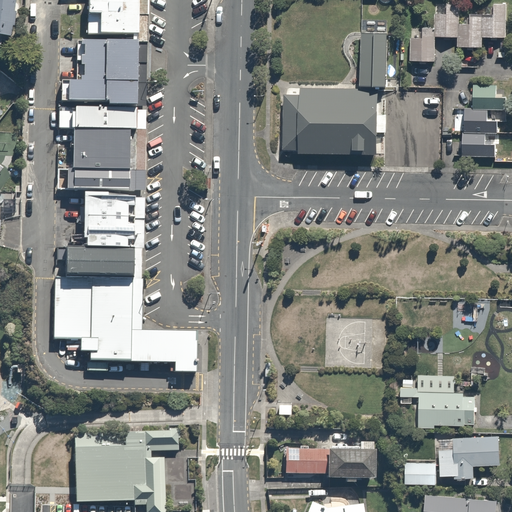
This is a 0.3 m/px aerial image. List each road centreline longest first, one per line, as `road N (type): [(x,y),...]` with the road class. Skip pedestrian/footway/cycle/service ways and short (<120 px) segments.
road 1 (tertiary): [(232,511),(237,200)]
road 2 (residential): [(237,200),(511,203)]
road 3 (tertiary): [(237,200),(240,0)]
